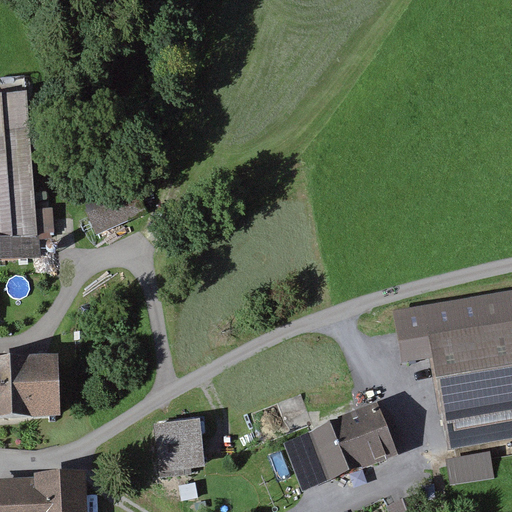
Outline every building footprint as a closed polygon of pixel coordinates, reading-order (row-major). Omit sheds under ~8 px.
[(0,271),(35,268),(33,243),(46,242),(33,100),(0,102),(0,271)] [(511,298),(438,310),(462,453),(511,444),(511,298)] [(0,423),(65,419),(61,360),(0,363),(0,423)] [(402,460),(386,413),(348,426),(364,473),(402,460)] [(205,419),(161,421),(164,469),(208,467),(205,419)] [(355,475),(341,432),(293,447),(307,490),(355,475)] [(493,458),(449,461),(451,487),(494,484),(493,458)] [(93,511),(93,484),(1,486),(1,511),(93,511)]
